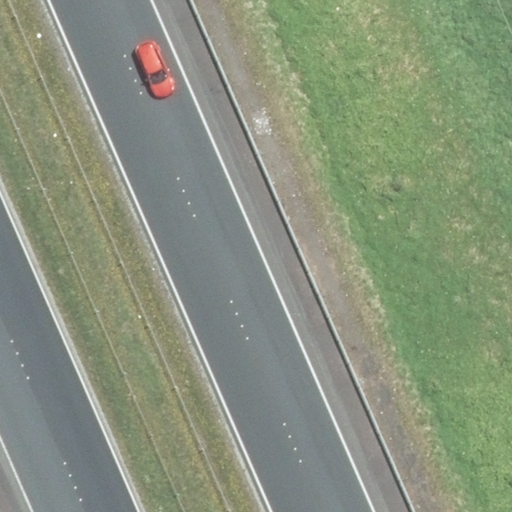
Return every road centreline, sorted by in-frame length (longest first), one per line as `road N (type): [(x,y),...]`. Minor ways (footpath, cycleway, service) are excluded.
road 1 (motorway): [(126,0),(349,511)]
road 2 (motorway): [(74,511),(0,339)]
